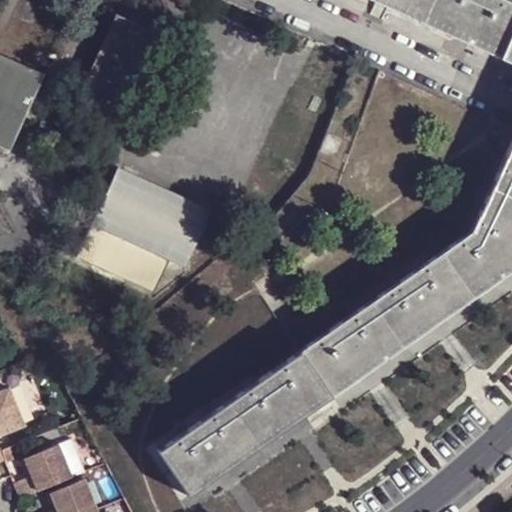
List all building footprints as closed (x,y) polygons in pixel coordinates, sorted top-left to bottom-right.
[(375,0),(447,32),(461,0),(375,0)] [(511,61),(511,1),(508,0),(461,0),(447,32),(511,61)] [(160,36),(117,16),(77,102),(121,121),(160,36)] [(0,146),(9,151),(41,77),(0,58),(0,146)] [(511,136),(469,231),(511,266),(511,136)] [(77,254),(156,289),(172,258),(187,266),(212,212),(118,168),(77,254)] [(391,286),(431,325),(511,267),(511,266),(469,231),(391,286)] [(312,342),(349,382),(431,325),(391,286),(312,342)] [(233,397),(268,439),(349,382),(312,342),(233,397)] [(7,395),(0,397),(0,440),(22,432),(7,395)] [(268,439),(233,397),(155,452),(186,496),(268,439)] [(12,490),(18,504),(69,483),(57,453),(19,468),(26,484),(12,490)] [(91,511),(81,485),(43,501),(47,511),(91,511)]
